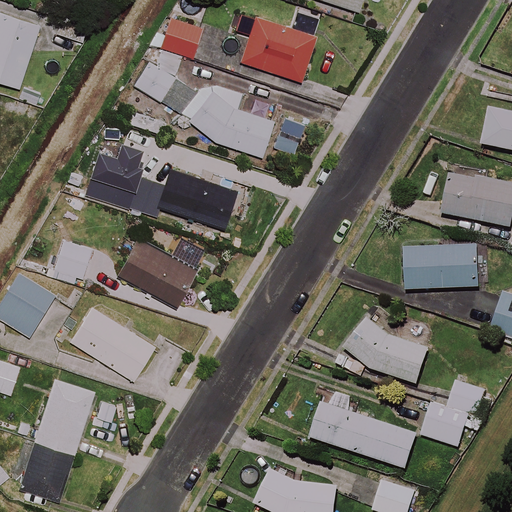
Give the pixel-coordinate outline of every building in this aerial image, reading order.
[(323,0),(358,12),(361,0),(323,0)] [(40,25),(0,11),(0,81),(20,88),(40,25)] [(316,38),(255,18),(240,61),(301,82),(316,38)] [(202,29),(170,19),(161,46),(192,57),(202,29)] [(183,58),(176,74),(193,81),(200,66),(183,58)] [(150,61),(135,85),(161,102),(176,78),(150,61)] [(213,90),(190,85),(176,110),(190,118),(190,122),(218,145),(261,158),(274,121),(238,107),(243,99),(235,93),(230,103),(213,90)] [(40,110),(13,102),(9,114),(36,123),(40,110)] [(129,106),(122,124),(160,139),(167,121),(129,106)] [(511,115),(489,111),(481,146),(509,152),(511,139),(511,115)] [(171,122),(165,137),(180,143),(186,128),(171,122)] [(160,145),(107,126),(98,153),(151,172),(160,145)] [(299,144),(280,135),(274,147),(293,156),(299,144)] [(511,185),(485,180),(486,172),(452,165),(442,214),(510,228),(511,219),(511,185)] [(238,192),(171,170),(159,207),(225,229),(238,192)] [(46,275),(51,277),(75,285),(77,278),(82,280),(92,250),(63,241),(54,268),(49,266),(46,275)] [(119,278),(147,292),(145,296),(153,300),(155,296),(178,307),(194,275),(135,246),(119,278)] [(479,288),(478,246),(404,249),(406,290),(479,288)] [(57,294),(20,272),(0,304),(0,318),(30,337),(57,294)] [(511,295),(503,293),(491,332),(511,338),(511,295)] [(157,347),(93,306),(70,341),(134,382),(157,347)] [(369,318),(345,347),(369,369),(417,384),(432,347),(396,339),(369,318)] [(37,442),(75,455),(76,451),(91,455),(94,446),(79,442),(95,391),(56,379),(37,442)] [(449,406),(478,415),(479,411),(488,414),(494,398),(485,395),(486,392),(456,382),(449,406)] [(417,434),(322,403),(311,438),(406,469),(417,434)] [(478,415),(449,406),(448,409),(432,404),(422,437),(458,448),(464,428),(479,433),(483,421),(477,419),(478,415)] [(75,455),(37,442),(22,491),(61,502),(75,455)] [(0,462),(0,484),(10,476),(0,462)] [(273,472),(255,504),(270,511),(335,511),(339,485),(296,484),(273,472)] [(407,511),(414,492),(382,482),(373,510),(379,511),(407,511)]
